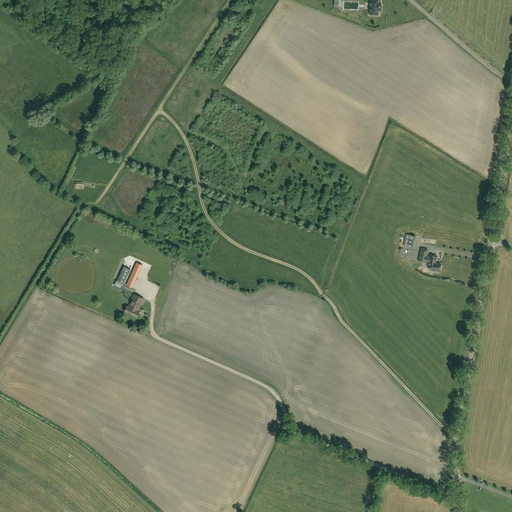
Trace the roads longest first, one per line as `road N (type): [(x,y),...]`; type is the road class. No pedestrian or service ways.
road 1 (unclassified): [(455,496),(287,426),(271,390),(151,333)]
road 2 (unclassified): [(455,496),(457,434),(491,241)]
road 3 (unclassified): [(511,82),(405,0)]
road 4 (unclassified): [(491,241),(511,113)]
